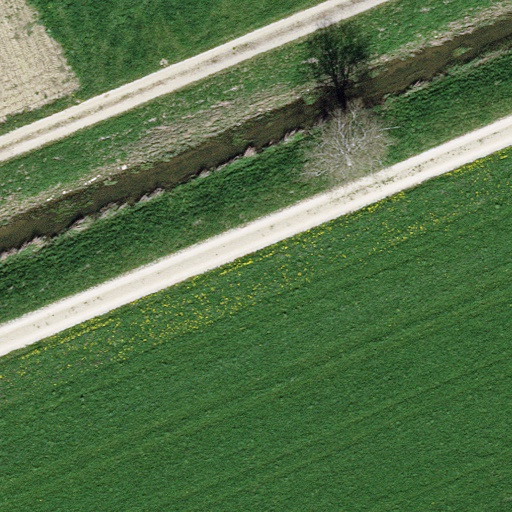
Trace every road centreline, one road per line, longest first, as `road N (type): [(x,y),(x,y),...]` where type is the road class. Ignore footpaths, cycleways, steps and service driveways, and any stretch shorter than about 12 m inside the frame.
road 1 (track): [(511,124),(0,336)]
road 2 (track): [(0,149),(358,0)]
